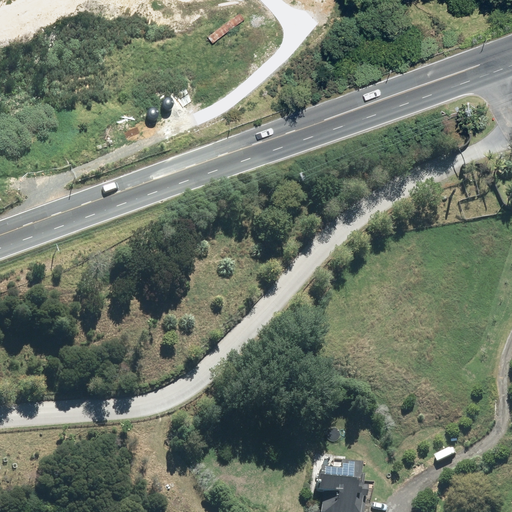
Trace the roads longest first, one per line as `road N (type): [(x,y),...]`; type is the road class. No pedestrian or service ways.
road 1 (residential): [(0,417),(141,404),(177,392),(354,215),(429,173),(511,143)]
road 2 (secondary): [(494,59),(0,234)]
